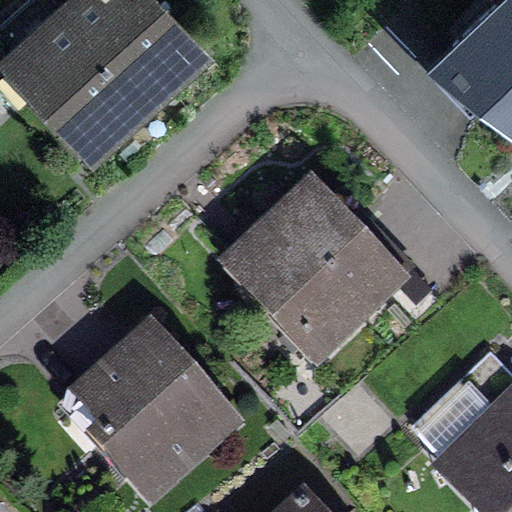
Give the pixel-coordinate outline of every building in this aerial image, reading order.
[(57,0),(32,0),(0,28),(0,47),(1,49),(57,0)] [(0,50),(0,60),(96,168),(220,57),(168,0),(57,0),(1,49),(0,50)] [(511,125),(511,0),(489,0),(427,60),(511,125)] [(219,268),(318,373),(412,284),(313,179),(219,268)] [(153,510),(247,424),(151,320),(57,406),(153,510)] [(433,469),(474,511),(511,511),(511,374),(492,353),(409,431),(439,463),(433,469)] [(325,511),(305,489),(279,511),(325,511)]
